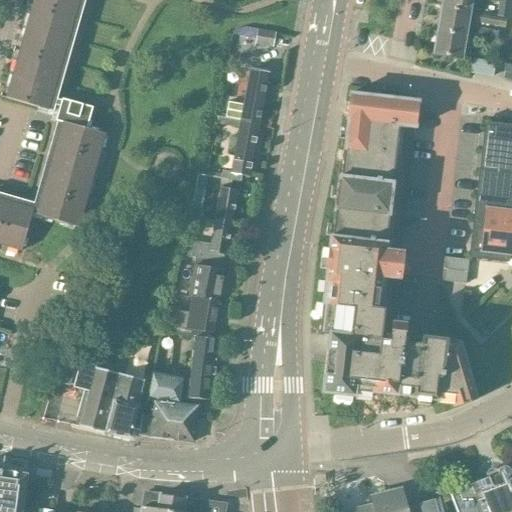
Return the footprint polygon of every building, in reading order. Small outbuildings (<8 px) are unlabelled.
[(46,111),(78,0),(33,0),(4,99),(46,111)] [(443,0),(442,8),(468,12),(470,0),(443,0)] [(442,8),(438,31),(464,36),(468,12),(442,8)] [(473,24),(504,29),(505,30),(507,21),(475,15),(473,24)] [(476,38),(501,42),(502,36),(490,34),(491,31),(477,28),(476,38)] [(272,48),(274,34),(257,31),(254,44),(272,48)] [(460,59),(461,57),(468,58),(470,48),(462,47),(464,36),(438,31),(434,55),(460,59)] [(471,60),(469,74),(476,75),(492,78),(492,77),(495,63),(472,59),(471,60)] [(511,82),(511,67),(505,66),(501,79),(511,82)] [(227,103),(224,120),(240,122),(258,126),(267,74),(249,71),(242,106),(227,103)] [(354,392),(370,394),(437,402),(438,394),(449,396),(453,407),(476,400),(458,344),(430,340),(421,339),(420,345),(401,343),(403,327),(392,326),(390,326),(396,279),(397,280),(398,280),(399,275),(401,254),(399,254),(400,243),(402,228),(403,217),(412,141),(414,127),(416,108),(417,102),(399,100),(349,94),(339,178),(337,177),(330,237),(328,237),(317,335),(327,336),(320,394),(333,395),(332,401),(351,403),(351,397),(353,398),(354,392)] [(76,228),(103,135),(85,129),(91,109),(60,100),(54,122),(61,124),(34,216),(76,228)] [(208,170),(207,177),(220,179),(226,179),(226,181),(230,182),(230,181),(239,183),(241,175),(249,176),(258,126),(240,122),(231,172),(221,171),(208,170)] [(511,211),(508,211),(511,175),(511,128),(484,125),(468,258),(507,262),(508,256),(511,256),(511,211)] [(220,179),(213,221),(230,223),(235,192),(228,191),(230,182),(226,181),(226,179),(220,179)] [(0,245),(19,251),(31,209),(0,200),(0,245)] [(185,241),(182,256),(194,258),(194,259),(216,262),(222,263),(224,255),(230,223),(213,221),(209,244),(185,241)] [(445,258),(443,270),(466,273),(467,261),(445,258)] [(193,267),(187,297),(190,298),(216,303),(221,272),(221,271),(222,263),(216,262),(194,259),(193,267)] [(443,270),(442,281),(465,284),(466,273),(443,270)] [(170,326),(168,335),(192,339),(203,339),(204,332),(211,334),(216,303),(190,298),(187,319),(184,319),(182,328),(170,326)] [(192,339),(187,399),(197,400),(207,401),(209,378),(210,369),(213,340),(203,339),(192,339)] [(69,385),(77,355),(63,351),(54,381),(69,385)] [(130,439),(144,381),(80,366),(75,387),(88,390),(79,426),(130,439)] [(193,442),(197,408),(179,404),(181,381),(152,375),(146,401),(152,402),(150,417),(141,416),(139,435),(149,436),(148,437),(193,442)] [(511,511),(511,477),(506,480),(505,478),(506,477),(507,476),(508,475),(509,473),(509,471),(509,470),(509,469),(508,468),(507,467),(506,466),(503,465),(502,465),(499,466),(497,468),(496,469),(496,470),(496,472),(496,473),(496,475),(488,478),(448,493),(455,511),(511,511)] [(0,511),(20,511),(25,476),(5,473),(5,472),(0,470),(0,511)] [(406,511),(401,491),(371,499),(373,507),(353,511),(406,511)] [(145,493),(142,511),(225,511),(226,505),(193,500),(145,493)] [(441,511),(438,499),(419,504),(421,511),(441,511)]
